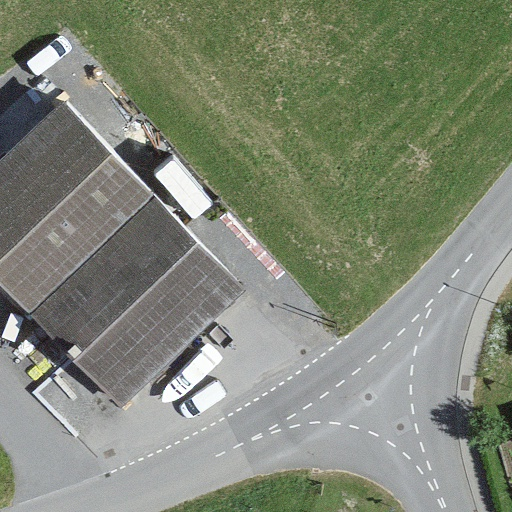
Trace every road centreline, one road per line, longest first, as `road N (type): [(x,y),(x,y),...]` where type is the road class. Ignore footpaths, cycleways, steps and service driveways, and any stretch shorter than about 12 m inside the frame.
road 1 (unclassified): [(372,361),(216,452),(73,511)]
road 2 (unclassified): [(511,209),(372,361)]
road 3 (unclassified): [(372,361),(444,511)]
